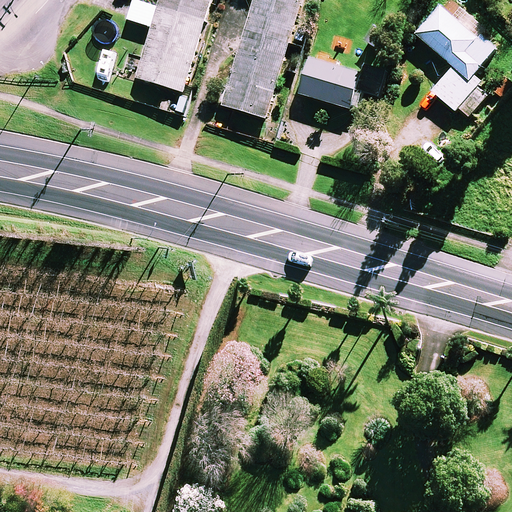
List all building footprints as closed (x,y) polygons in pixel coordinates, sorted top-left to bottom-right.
[(165,0),(139,84),(164,92),(158,110),(172,115),(177,96),(186,99),(216,0),(165,0)] [(306,0),(258,0),(225,112),(269,125),(306,0)] [(460,118),(463,114),(472,123),(493,100),(484,91),(485,89),(478,82),(498,59),(476,39),(460,25),(468,16),(453,3),(420,40),(457,74),(436,98),(460,118)] [(391,40),(377,33),(369,47),(382,55),(391,40)] [(364,81),(314,65),(304,101),(359,117),(365,97),(382,102),(390,75),(368,69),(364,81)]
